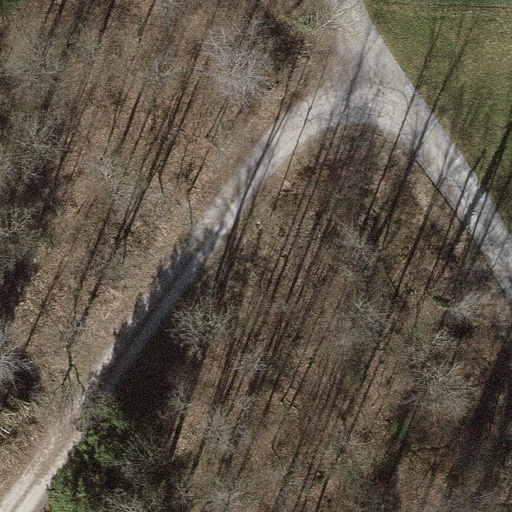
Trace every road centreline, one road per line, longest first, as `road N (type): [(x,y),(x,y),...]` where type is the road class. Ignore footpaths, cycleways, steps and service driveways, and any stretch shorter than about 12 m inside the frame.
road 1 (track): [(390,78),(260,211),(18,511)]
road 2 (track): [(339,0),(511,263)]
